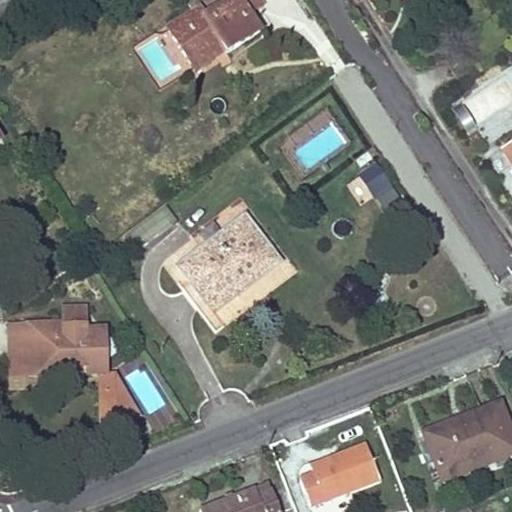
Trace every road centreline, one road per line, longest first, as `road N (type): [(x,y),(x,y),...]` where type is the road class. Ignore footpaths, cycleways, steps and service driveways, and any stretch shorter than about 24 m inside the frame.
road 1 (residential): [(511,320),(35,511)]
road 2 (unknown): [(511,281),(327,0)]
